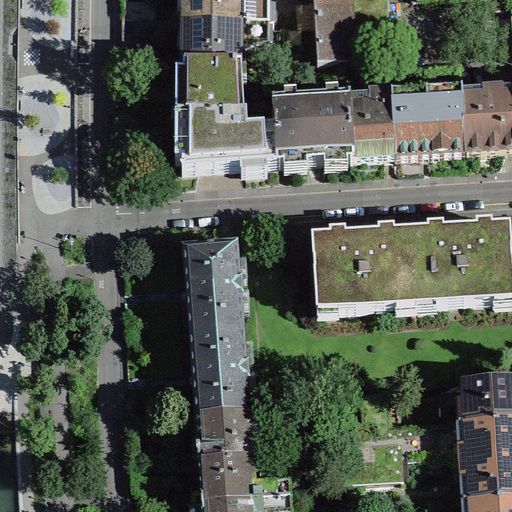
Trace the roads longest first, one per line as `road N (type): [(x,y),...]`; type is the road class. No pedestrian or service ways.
road 1 (residential): [(103,220),(511,193)]
road 2 (residential): [(103,220),(118,511)]
road 3 (residential): [(106,0),(103,220)]
